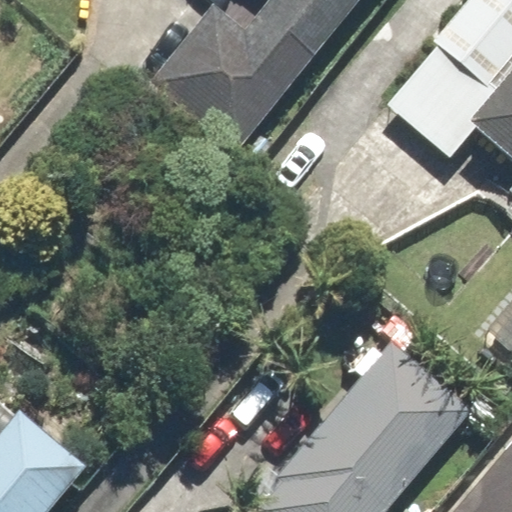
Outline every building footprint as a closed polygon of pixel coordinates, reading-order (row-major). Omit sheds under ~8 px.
[(173,125),(222,163),(350,0),(245,0),(261,14),(234,48),(199,21),(139,98),(174,124),(173,125)] [(471,0),(427,50),(476,94),(511,53),(511,19),(490,0),(471,0)] [(511,84),(460,150),(511,190),(511,84)] [(247,511),(383,511),(457,425),(377,358),(247,511)] [(0,511),(51,511),(69,492),(0,433),(0,511)] [(511,511),(511,441),(450,511),(511,511)]
